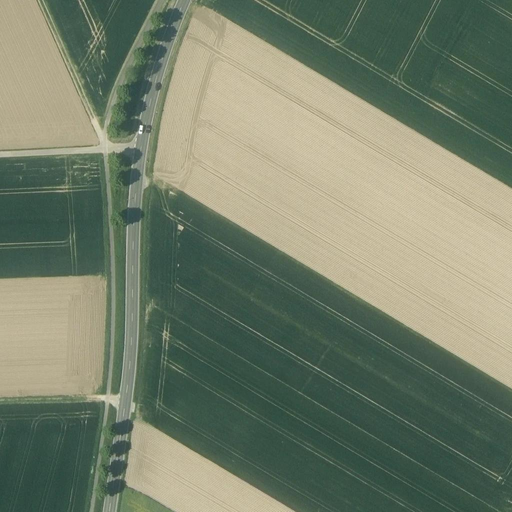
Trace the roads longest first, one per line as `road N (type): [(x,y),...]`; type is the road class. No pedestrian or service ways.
road 1 (secondary): [(108,511),(127,377),(139,149)]
road 2 (track): [(42,0),(104,149)]
road 3 (secondary): [(184,0),(139,149)]
road 4 (track): [(123,399),(0,405)]
